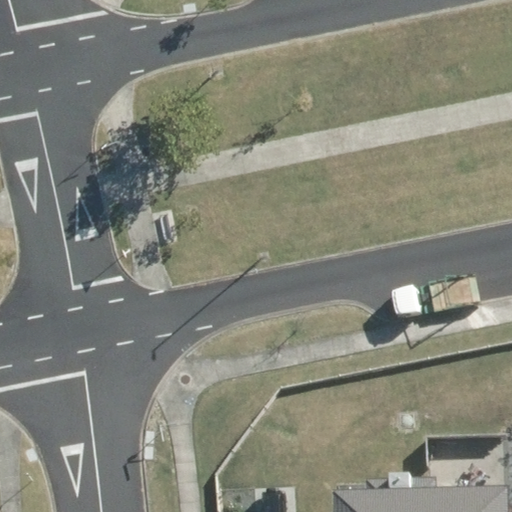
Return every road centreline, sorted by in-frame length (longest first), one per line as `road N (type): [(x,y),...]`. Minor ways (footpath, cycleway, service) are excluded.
road 1 (tertiary): [(511,245),(84,335)]
road 2 (tertiary): [(29,68),(362,0)]
road 3 (residential): [(29,68),(84,335)]
road 4 (residential): [(84,335),(100,511)]
